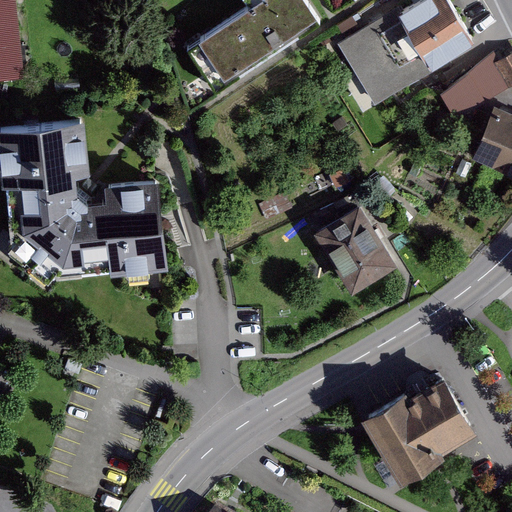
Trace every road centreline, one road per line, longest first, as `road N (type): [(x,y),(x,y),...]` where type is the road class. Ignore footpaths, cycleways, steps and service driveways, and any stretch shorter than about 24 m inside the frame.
road 1 (tertiary): [(487,274),(240,427)]
road 2 (residential): [(240,427),(196,391),(0,320)]
